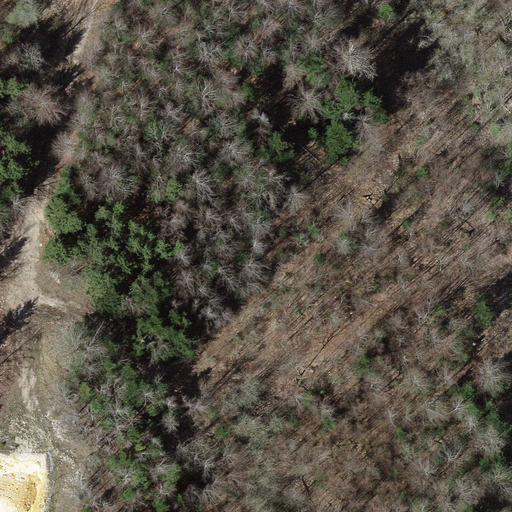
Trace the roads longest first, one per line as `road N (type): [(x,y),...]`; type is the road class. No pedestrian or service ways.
road 1 (track): [(511,280),(468,283),(376,315),(294,359),(186,378),(148,363),(55,290),(18,278)]
road 2 (track): [(84,0),(42,144),(14,313),(39,408)]
